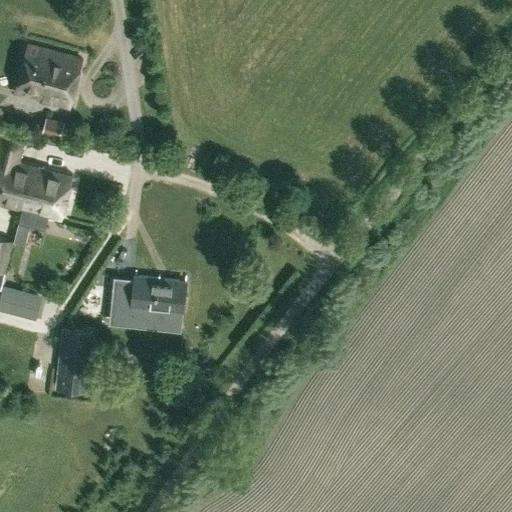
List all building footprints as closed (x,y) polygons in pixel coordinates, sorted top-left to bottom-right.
[(69,107),(83,59),(29,44),(15,92),(69,107)] [(46,117),(42,131),(59,136),(63,122),(46,117)] [(18,159),(21,149),(21,148),(22,146),(22,144),(22,142),(21,141),(20,139),(19,138),(17,136),(14,135),(13,135),(10,135),(8,135),(6,136),(5,137),(3,139),(3,140),(2,142),(0,149),(0,202),(22,208),(19,222),(45,229),(49,215),(60,219),(72,174),(18,159)] [(0,287),(4,272),(13,240),(0,236),(0,287)] [(115,276),(110,320),(131,322),(133,307),(182,311),(184,295),(186,281),(134,275),(134,278),(115,276)] [(0,295),(0,308),(36,318),(42,293),(27,289),(24,302),(0,295)] [(63,326),(56,386),(72,387),(74,371),(88,372),(93,330),(63,326)]
